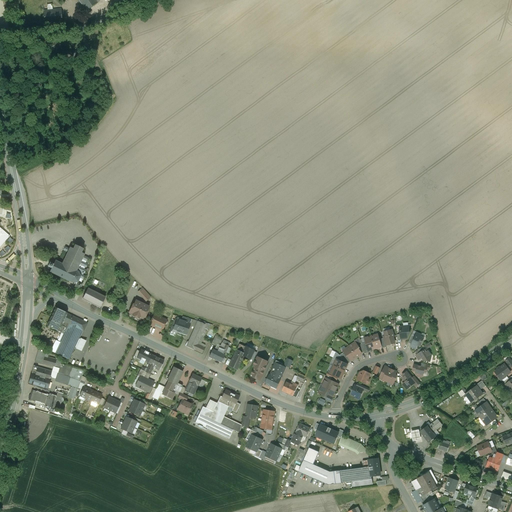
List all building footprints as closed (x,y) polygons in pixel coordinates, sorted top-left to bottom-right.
[(78,0),(86,11),(100,0),(78,0)] [(61,8),(43,10),(45,24),(62,23),(61,8)] [(55,38),(39,41),(41,54),(57,52),(55,38)] [(0,246),(9,236),(0,227),(0,246)] [(73,249),(70,247),(69,249),(65,247),(63,251),(67,252),(62,264),(55,261),(53,264),(50,262),(48,266),(51,268),(50,272),(59,277),(58,279),(61,280),(62,278),(71,283),(75,282),(76,284),(74,288),(80,290),(83,284),(81,283),(83,279),(85,276),(83,275),(84,273),(84,274),(86,270),(84,269),(85,267),(86,268),(88,264),(86,263),(87,262),(89,258),(84,256),(84,254),(81,253),(83,249),(75,245),(73,249)] [(150,296),(142,288),(139,291),(146,299),(150,296)] [(105,297),(88,289),(82,299),(100,307),(105,297)] [(149,307),(135,300),(133,305),(129,313),(133,315),(133,316),(137,318),(138,316),(139,317),(144,320),(148,312),(147,311),(149,307)] [(67,313),(55,308),(47,326),(59,331),(67,314),(67,313)] [(86,323),(67,314),(59,331),(61,333),(57,341),(56,340),(51,351),(62,356),(62,357),(63,357),(69,359),(75,346),(78,340),(86,323)] [(167,320),(154,314),(150,324),(162,330),(167,320)] [(181,320),(176,319),(176,321),(173,330),(172,331),(176,332),(186,335),(190,326),(190,323),(181,320)] [(195,328),(187,346),(194,350),(194,349),(197,345),(204,328),(206,325),(205,325),(198,321),(192,319),(190,323),(190,326),(195,328)] [(409,326),(400,327),(400,334),(401,339),(407,338),(409,333),(409,326)] [(392,330),(384,332),(386,336),(388,344),(388,345),(395,343),(393,337),(394,336),(392,330)] [(421,335),(417,333),(415,336),(412,344),(412,345),(411,347),(415,349),(417,344),(420,345),(423,339),(420,337),(421,335)] [(379,339),(378,334),(371,337),(375,348),(381,347),(382,346),(379,339)] [(220,346),(223,338),(215,335),(212,343),(220,346)] [(371,337),(364,339),(366,343),(368,351),(368,350),(375,348),(371,337)] [(86,341),(81,339),(80,341),(78,340),(75,346),(77,347),(76,348),(81,351),(86,341)] [(222,343),(218,352),(213,349),(209,356),(221,362),(229,346),(222,343)] [(254,351),(239,344),(236,350),(244,354),(243,356),(250,359),(252,354),(254,351)] [(358,346),(356,344),(354,345),(353,344),(349,346),(356,357),(362,353),(358,348),(359,348),(358,346)] [(204,348),(197,345),(194,349),(202,353),(204,348)] [(356,357),(349,346),(345,349),(346,350),(344,352),(345,354),(347,356),(348,356),(351,360),(351,361),(356,357)] [(418,355),(416,356),(419,360),(422,358),(424,360),(430,362),(431,356),(427,349),(425,350),(418,355)] [(140,352),(137,350),(134,356),(140,360),(144,362),(145,362),(148,363),(152,355),(149,353),(145,351),(144,351),(141,350),(140,352)] [(236,350),(229,366),(237,370),(243,356),(244,354),(236,350)] [(46,353),(39,351),(39,352),(38,352),(37,355),(35,362),(36,362),(59,369),(61,364),(62,361),(56,360),(48,357),(49,354),(46,353)] [(341,357),(336,352),(333,358),(337,360),(341,362),(343,358),(341,357)] [(345,354),(341,357),(343,358),(348,362),(351,360),(348,356),(347,356),(345,354)] [(146,372),(150,374),(150,373),(154,366),(156,367),(155,369),(159,370),(164,361),(152,355),(148,363),(150,364),(146,372)] [(268,362),(258,357),(254,365),(256,366),(252,375),(254,376),(253,377),(260,380),(267,367),(266,366),(268,362)] [(293,361),(288,359),(285,365),(290,368),(293,361)] [(341,362),(337,360),(334,366),(344,372),(347,365),(343,363),(344,363),(341,362)] [(285,368),(276,363),(270,375),(280,380),(285,368)] [(61,364),(59,369),(58,373),(63,375),(62,378),(61,383),(67,385),(69,378),(75,379),(72,387),(78,389),(79,382),(81,376),(83,371),(61,364)] [(505,364),(501,367),(501,368),(497,371),(499,374),(498,375),(498,377),(500,379),(502,379),(506,377),(505,376),(510,372),(508,369),(510,367),(508,364),(505,365),(505,364)] [(425,368),(414,365),(413,370),(416,371),(416,374),(417,374),(417,376),(421,376),(423,375),(424,371),(426,372),(427,368),(425,368)] [(344,372),(334,366),(330,373),(336,376),(341,378),(344,372)] [(50,371),(38,367),(35,375),(32,374),(29,384),(47,389),(50,380),(49,380),(50,378),(50,379),(51,377),(50,377),(51,373),(49,372),(50,371)] [(174,367),(167,381),(166,383),(168,383),(166,388),(163,392),(162,394),(172,399),(174,394),(171,392),(174,387),(175,387),(175,388),(177,384),(183,372),(174,367)] [(387,369),(384,368),(380,377),(383,378),(382,379),(386,381),(392,369),(388,368),(387,369)] [(146,372),(140,369),(141,369),(140,369),(137,376),(140,377),(141,375),(148,379),(151,374),(150,373),(150,374),(146,372)] [(397,372),(392,369),(386,381),(390,383),(391,382),(393,383),(397,376),(395,375),(397,372)] [(364,371),(361,372),(357,379),(365,383),(370,374),(364,371)] [(412,379),(406,372),(403,375),(404,377),(403,378),(406,382),(403,384),(406,388),(410,384),(411,386),(414,384),(415,382),(412,379)] [(192,374),(189,382),(185,391),(193,395),(197,386),(198,386),(201,379),(192,374)] [(148,379),(141,375),(140,377),(136,386),(140,388),(139,389),(140,389),(140,388),(149,392),(154,382),(148,379)] [(270,375),(265,384),(271,387),(271,386),(276,388),(280,380),(270,375)] [(88,379),(81,376),(79,382),(85,385),(88,379)] [(420,383),(414,376),(412,379),(415,382),(414,384),(416,386),(420,383)] [(291,384),(286,382),(282,391),(293,396),(293,395),(296,390),(298,385),(295,383),(297,380),(293,378),(291,384)] [(330,380),(327,379),(326,382),(323,382),(323,384),(323,386),(335,391),(338,384),(336,383),(330,380)] [(482,381),(476,385),(477,386),(480,390),(486,386),(482,381)] [(166,388),(158,384),(156,389),(152,397),(157,400),(161,391),(163,392),(166,388)] [(335,391),(323,386),(322,387),(321,388),(321,390),(320,393),(327,396),(328,397),(331,399),(335,391)] [(361,388),(354,386),(350,394),(356,397),(358,396),(360,397),(363,390),(361,388)] [(477,386),(465,394),(471,402),(483,394),(480,390),(477,386)] [(84,387),(80,396),(86,399),(90,390),(84,387)] [(153,388),(147,399),(151,400),(152,397),(156,389),(153,388)] [(56,396),(50,394),(48,395),(45,394),(33,390),(31,395),(30,396),(29,398),(30,399),(30,400),(58,409),(64,411),(66,404),(64,403),(63,398),(62,398),(63,394),(58,392),(56,396)] [(96,392),(90,390),(86,399),(92,401),(96,392)] [(239,396),(225,390),(222,397),(220,396),(217,402),(228,407),(233,409),(232,411),(236,413),(240,404),(236,403),(239,396)] [(96,392),(92,401),(98,404),(101,398),(102,395),(96,392)] [(120,403),(109,397),(104,407),(116,413),(120,403)] [(484,398),(478,402),(481,407),(487,403),(484,398)] [(145,404),(134,400),(129,411),(139,416),(145,404)] [(186,401),(183,400),(182,400),(179,408),(180,411),(182,412),(185,411),(188,413),(192,404),(189,402),(188,403),(186,402),(186,401)] [(228,407),(217,402),(215,406),(208,402),(206,408),(203,407),(195,423),(229,439),(233,430),(240,433),(241,426),(226,419),(223,425),(220,423),(228,407)] [(481,407),(476,411),(480,417),(481,417),(491,409),(487,403),(481,407)] [(258,406),(248,404),(246,416),(256,418),(258,406)] [(491,409),(481,417),(486,424),(489,422),(497,416),(491,409)] [(274,412),(266,410),(265,412),(263,413),(263,419),(273,421),(274,412)] [(137,422),(126,417),(121,429),(131,433),(137,422)] [(273,421),(263,419),(262,424),(263,426),(263,428),(271,430),(273,421)] [(438,419),(427,427),(432,433),(442,425),(438,419)] [(489,422),(486,424),(482,426),(485,430),(492,425),(489,422)] [(311,428),(300,423),(296,432),(303,436),(306,437),(311,428)] [(316,435),(321,437),(320,438),(329,442),(329,441),(334,443),(337,436),(339,433),(338,433),(331,430),(331,429),(328,428),(320,425),(318,431),(316,435)] [(427,427),(421,432),(429,442),(435,437),(432,433),(427,427)] [(419,430),(411,432),(413,442),(421,440),(419,430)] [(296,432),(295,434),(294,434),(292,438),(293,438),(291,441),(291,443),(294,444),(295,444),(295,443),(298,445),(303,436),(296,432)] [(511,432),(502,437),(506,445),(511,442),(511,432)] [(257,437),(253,435),(252,435),(249,441),(260,446),(262,440),(257,437)] [(352,440),(342,436),(340,442),(349,446),(352,440)] [(352,440),(349,446),(357,450),(359,452),(367,451),(367,450),(361,444),(352,440)] [(260,446),(249,441),(248,444),(248,445),(247,447),(256,452),(257,452),(258,449),(260,446)] [(448,443),(446,443),(446,444),(440,442),(438,448),(447,451),(449,445),(447,444),(448,443)] [(488,443),(477,447),(481,455),(491,451),(490,448),(488,443)] [(277,446),(271,444),(268,450),(279,455),(282,449),(277,446)] [(313,465),(319,452),(309,448),(304,460),(313,465)] [(300,449),(296,457),(301,459),(304,451),(300,449)] [(279,455),(268,450),(265,456),(275,461),(276,458),(278,458),(279,455)] [(495,458),(493,457),(492,459),(490,458),(486,467),(497,471),(501,462),(501,460),(502,456),(503,454),(497,452),(495,458)] [(378,459),(369,460),(369,467),(371,476),(380,475),(378,459)] [(330,472),(313,465),(304,460),(299,472),(328,485),(341,483),(339,471),(330,472)] [(364,467),(339,471),(341,483),(352,482),(372,479),(371,476),(369,467),(364,467)] [(511,474),(504,472),(502,477),(511,481),(511,474)] [(428,473),(417,479),(422,487),(423,490),(426,494),(437,488),(428,473)] [(458,481),(449,478),(447,485),(448,486),(447,490),(454,492),(458,481)] [(412,482),(417,490),(422,487),(417,479),(412,482)] [(477,488),(467,485),(467,484),(464,492),(464,493),(464,492),(471,495),(470,497),(473,499),(474,496),(475,496),(478,488),(477,488)] [(426,494),(423,490),(418,493),(423,501),(427,498),(428,498),(426,494)] [(502,497),(492,493),(492,494),(493,494),(492,498),(491,500),(490,500),(488,505),(490,506),(489,508),(491,509),(492,507),(504,511),(505,508),(506,508),(506,507),(506,506),(500,503),(502,497)] [(470,497),(469,500),(467,500),(466,504),(467,504),(473,507),(475,499),(473,499),(470,497)] [(434,511),(441,508),(439,505),(438,506),(434,499),(429,502),(423,506),(426,511),(434,511)]
